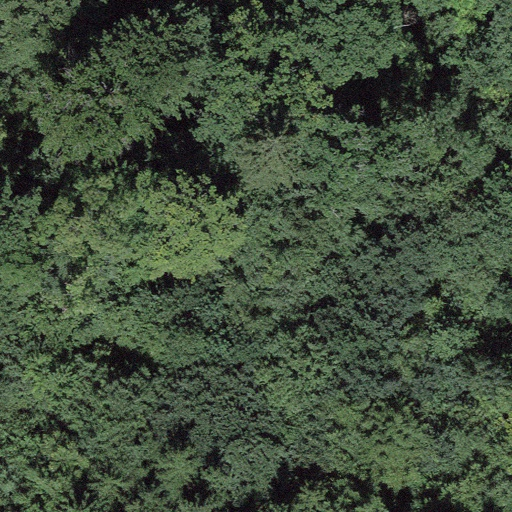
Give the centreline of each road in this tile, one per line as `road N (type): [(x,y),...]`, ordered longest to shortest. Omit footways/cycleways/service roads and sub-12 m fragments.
road 1 (track): [(142,288),(323,229),(437,227),(511,200)]
road 2 (track): [(186,0),(142,288)]
road 3 (track): [(142,288),(0,467)]
